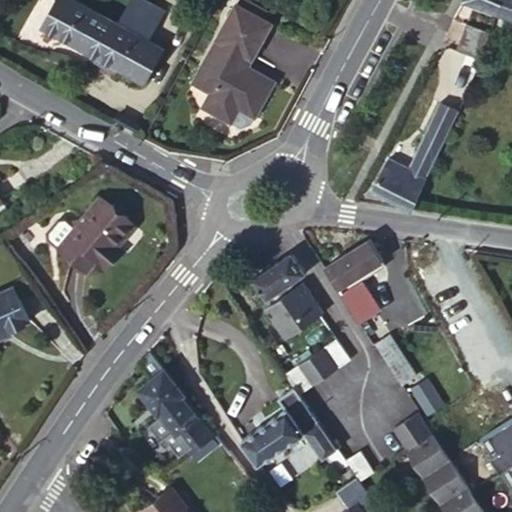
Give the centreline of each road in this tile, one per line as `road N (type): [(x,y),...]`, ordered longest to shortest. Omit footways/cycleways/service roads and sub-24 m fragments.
road 1 (residential): [(35,473),(102,376),(229,225)]
road 2 (residential): [(220,198),(0,77)]
road 3 (residential): [(511,234),(304,202)]
road 4 (residential): [(380,0),(293,167)]
